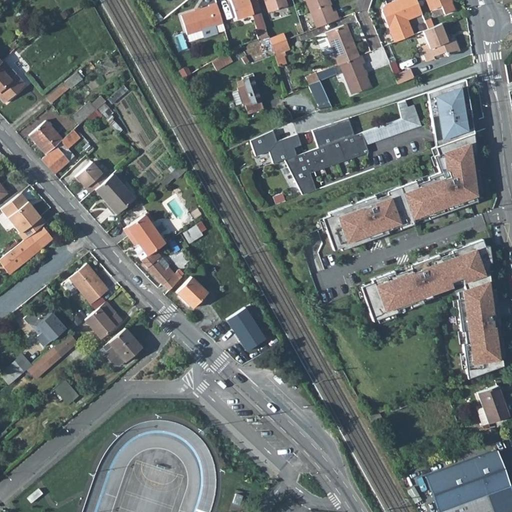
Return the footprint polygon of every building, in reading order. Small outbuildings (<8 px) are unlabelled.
[(229,0),(235,18),(260,10),(256,0),(229,0)] [(287,5),(285,0),(263,0),(268,12),(287,5)] [(304,0),(316,27),(338,18),(335,10),(332,11),(327,0),(304,0)] [(406,20),(421,13),(416,0),(394,0),(384,4),(381,11),(388,27),(394,41),(412,34),(406,20)] [(425,0),(430,10),(440,6),(443,14),(454,10),(450,2),(451,1),(450,0),(425,0)] [(215,25),(222,23),(216,2),(208,5),(208,6),(180,15),(186,34),(200,30),(201,29),(215,25)] [(427,28),(433,26),(430,18),(424,20),(425,23),(427,28)] [(445,51),(447,56),(459,51),(454,38),(448,40),(441,23),(433,26),(427,28),(422,30),(427,44),(420,47),(426,61),(434,58),(433,56),(445,51)] [(359,56),(350,33),(348,34),(344,24),(325,32),(318,35),(316,38),(323,53),(325,54),(333,51),(338,64),(340,63),(359,56)] [(215,25),(201,29),(202,34),(206,36),(217,32),(215,25)] [(266,27),(255,31),(258,39),(268,36),(266,27)] [(200,30),(186,34),(189,41),(203,37),(200,30)] [(286,39),(271,45),(274,54),(282,51),(290,48),(286,39)] [(282,51),(274,54),(278,66),(286,63),(282,51)] [(227,52),(221,55),(226,64),(232,60),(227,52)] [(221,55),(211,61),(216,70),(226,64),(221,55)] [(361,55),(359,56),(340,63),(352,94),(370,86),(365,74),(363,75),(362,71),(364,71),(361,64),(364,62),(361,55)] [(0,97),(4,102),(24,84),(2,59),(2,60),(0,61),(0,97)] [(178,70),(183,78),(190,73),(187,68),(184,67),(178,70)] [(394,74),(393,75),(397,84),(413,77),(410,68),(397,73),(394,74)] [(45,97),(50,103),(69,87),(70,88),(82,78),(76,71),(45,97)] [(316,73),(315,72),(305,77),(308,84),(318,79),(316,73)] [(248,113),(262,108),(253,80),(255,79),(253,73),(242,76),(243,79),(237,81),(239,87),(237,87),(238,90),(242,102),(243,105),(245,104),(248,113)] [(307,86),(310,92),(311,92),(319,110),(331,107),(318,79),(308,84),(308,85),(307,86)] [(471,121),(464,79),(430,90),(432,99),(427,100),(433,133),(446,130),(471,121)] [(123,84),(110,96),(112,100),(114,101),(128,89),(123,84)] [(238,90),(232,92),(236,105),(242,102),(238,90)] [(96,109),(104,102),(105,100),(100,95),(91,103),(96,109)] [(404,99),(396,101),(401,117),(361,132),(365,144),(420,125),(413,104),(407,106),(404,99)] [(71,116),(78,124),(86,117),(96,109),(91,103),(88,101),(71,116)] [(109,107),(104,102),(96,109),(102,115),(105,118),(108,115),(104,111),(109,107)] [(96,109),(86,117),(92,123),(102,115),(96,109)] [(122,129),(112,118),(114,117),(111,114),(108,115),(105,118),(118,132),(122,129)] [(317,147),(353,135),(348,117),(311,129),(317,147)] [(60,140),(62,139),(45,120),(28,135),(46,155),(61,141),(60,140)] [(446,130),(433,133),(435,146),(473,132),(471,121),(446,130)] [(61,141),(46,155),(41,159),(54,173),(74,156),(67,148),(79,137),(72,129),(62,139),(60,140),(61,141)] [(302,145),(298,134),(276,142),(272,129),(249,140),(255,157),(269,152),(273,163),(283,159),(296,154),(294,148),(302,145)] [(296,154),(283,159),(302,194),(315,189),(309,173),(368,152),(365,144),(361,132),(353,135),(317,147),(304,152),(296,154)] [(470,153),(475,151),(473,132),(435,146),(434,146),(437,154),(433,155),(439,172),(427,176),(428,179),(416,183),(415,180),(386,191),(387,194),(375,198),(374,195),(327,212),(328,215),(321,217),(333,249),(340,247),(341,250),(388,233),(387,230),(398,226),(399,228),(414,223),(413,220),(427,215),(428,218),(477,200),(474,194),(481,192),(478,169),(476,170),(470,153)] [(86,152),(91,147),(86,142),(81,147),(86,152)] [(181,162),(178,158),(166,169),(170,173),(177,166),(181,162)] [(74,176),(89,193),(94,189),(106,178),(91,161),(74,176)] [(182,172),(177,166),(170,173),(159,183),(163,186),(173,177),(175,179),(183,172),(182,172)] [(127,179),(117,168),(112,173),(121,184),(127,179)] [(112,173),(106,178),(94,189),(115,213),(133,197),(121,184),(112,173)] [(22,240),(40,225),(44,222),(39,215),(38,216),(20,192),(1,207),(8,216),(10,214),(15,220),(11,223),(18,232),(17,233),(22,240)] [(284,192),(275,196),(277,203),(286,199),(284,192)] [(0,207),(0,209),(11,223),(15,220),(10,214),(8,216),(1,207),(0,207)] [(137,242),(139,245),(146,255),(154,249),(164,242),(149,221),(147,219),(150,217),(147,211),(123,228),(134,244),(137,242)] [(201,221),(195,224),(182,232),(188,243),(202,234),(200,232),(206,229),(201,221)] [(0,257),(0,262),(8,273),(41,247),(40,247),(51,238),(40,225),(22,240),(0,257)] [(175,242),(173,239),(167,242),(174,253),(180,250),(179,248),(175,242)] [(467,378),(503,365),(501,358),(504,358),(501,338),(499,338),(498,326),(500,325),(495,289),(491,289),(488,272),(487,262),(491,262),(488,245),(484,246),(482,239),(450,250),(451,252),(439,256),(438,254),(409,265),(410,268),(394,273),(393,270),(370,279),(372,282),(359,286),(372,321),(398,311),(397,308),(409,304),(410,307),(423,302),(420,296),(450,285),(449,281),(460,277),(462,281),(464,289),(461,290),(462,298),(456,299),(460,331),(463,330),(465,342),(462,343),(467,378)] [(140,259),(146,255),(139,245),(133,249),(134,251),(132,252),(134,255),(135,256),(137,255),(140,259)] [(161,284),(162,283),(168,290),(181,276),(176,271),(173,273),(167,266),(164,270),(155,260),(160,255),(154,249),(146,255),(140,259),(161,284)] [(107,289),(86,263),(68,277),(90,303),(107,289)] [(409,265),(393,270),(394,273),(410,268),(409,265)] [(207,292),(190,276),(175,292),(191,307),(207,292)] [(111,315),(114,312),(105,301),(102,304),(111,315)] [(111,315),(102,304),(84,319),(100,338),(121,320),(114,312),(111,315)] [(246,350),(265,338),(244,306),(225,319),(246,350)] [(36,317),(31,311),(22,318),(27,324),(28,323),(38,334),(35,337),(43,346),(64,327),(51,312),(50,313),(46,308),(36,317)] [(78,323),(84,318),(78,311),(72,316),(78,323)] [(140,347),(124,328),(102,346),(106,351),(106,356),(113,364),(118,365),(123,360),(124,361),(140,347)] [(61,339),(69,348),(77,342),(68,332),(61,339)] [(69,348),(61,339),(35,360),(44,370),(69,348)] [(23,371),(14,360),(0,372),(0,375),(8,384),(23,371)] [(44,370),(35,360),(25,369),(34,379),(44,370)] [(429,385),(430,387),(439,384),(435,374),(420,379),(423,387),(429,385)] [(66,403),(76,395),(64,380),(54,389),(66,403)] [(507,415),(496,385),(476,392),(481,406),(487,423),(507,415)] [(398,403),(389,407),(390,412),(400,408),(398,403)] [(487,423),(481,406),(476,408),(482,425),(487,423)] [(370,414),(380,431),(385,428),(378,416),(382,414),(380,410),(370,414)] [(393,424),(389,416),(384,418),(387,427),(393,424)] [(511,511),(511,492),(496,449),(475,457),(425,475),(438,511),(511,511)] [(427,459),(425,453),(415,456),(417,462),(427,459)] [(243,496),(236,493),(233,502),(239,505),(243,496)]
